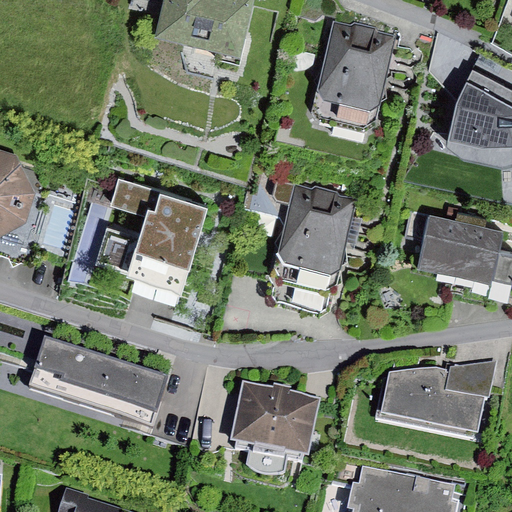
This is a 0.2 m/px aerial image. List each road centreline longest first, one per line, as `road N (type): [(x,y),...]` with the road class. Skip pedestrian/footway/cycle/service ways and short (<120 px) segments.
road 1 (residential): [(511,330),(297,358),(221,357),(0,293)]
road 2 (residential): [(374,0),(486,45)]
